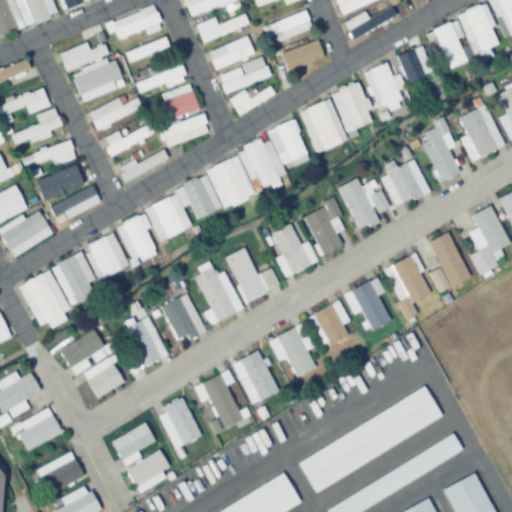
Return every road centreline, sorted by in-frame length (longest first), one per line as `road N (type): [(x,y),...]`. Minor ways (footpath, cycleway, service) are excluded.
road 1 (residential): [(511,160),(78,428)]
road 2 (residential): [(0,279),(231,133)]
road 3 (residential): [(231,133),(445,0)]
road 4 (residential): [(115,501),(0,281)]
road 5 (residential): [(115,208),(34,40)]
road 6 (residential): [(231,133),(165,0)]
road 7 (residential): [(0,52),(126,0)]
